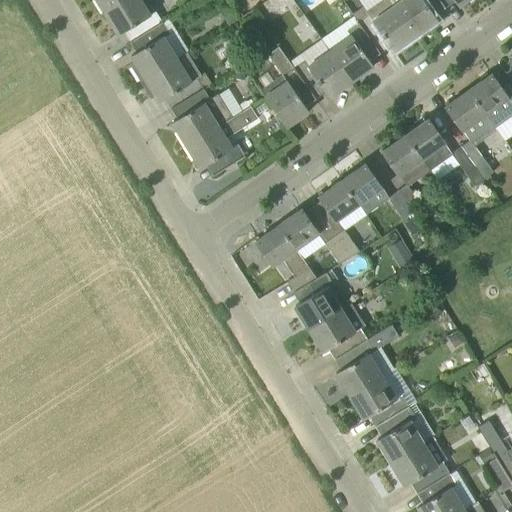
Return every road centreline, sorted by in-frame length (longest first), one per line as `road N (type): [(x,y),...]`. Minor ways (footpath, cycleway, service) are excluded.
road 1 (residential): [(184,238),(511,13)]
road 2 (residential): [(361,511),(184,238)]
road 3 (residential): [(184,238),(40,0)]
